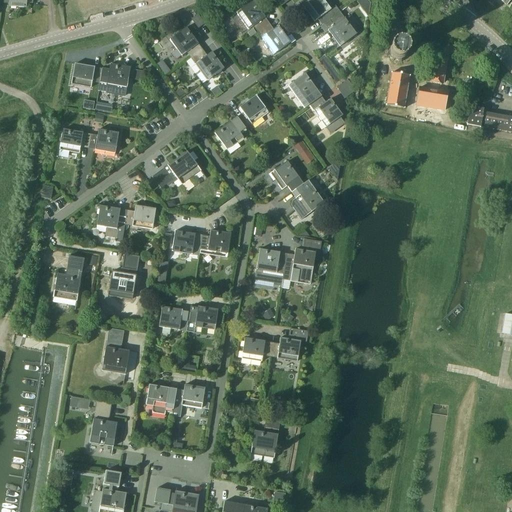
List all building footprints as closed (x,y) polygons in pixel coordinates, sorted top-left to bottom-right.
[(3,0),(3,4),(9,5),(8,7),(25,8),(25,3),(30,3),(32,3),(32,0),(3,0)] [(322,0),(309,0),(302,6),(314,22),(318,19),(322,25),(335,16),(339,13),(335,6),(330,10),(322,0)] [(253,26),(257,32),(269,23),(253,1),(236,13),(248,29),(253,26)] [(335,16),(322,25),(327,31),(339,47),(356,34),(344,19),(340,13),(339,13),(335,16)] [(273,54),(289,42),(278,26),(273,29),(269,23),(257,32),(273,54)] [(182,53),(186,59),(198,50),(182,27),(165,40),(177,56),(182,53)] [(388,52),(388,53),(386,54),(387,56),(388,55),(389,56),(389,57),(390,58),(391,59),(391,61),(392,62),(393,61),(394,61),(395,61),(397,61),(398,61),(399,63),(401,62),(400,61),(402,60),(403,60),(404,59),(404,58),(406,59),(407,57),(406,56),(406,55),(406,54),(406,53),(406,52),(406,51),(408,51),(407,49),(406,49),(405,48),(405,47),(404,46),(403,45),(404,43),(402,42),(401,44),(400,43),(398,43),(397,43),(396,43),(395,41),(393,42),(394,43),(392,44),(391,45),(390,46),(388,46),(387,47),(389,48),(388,49),(388,50),(388,51),(388,52)] [(203,81),(219,69),(207,52),(203,56),(198,50),(186,59),(203,81)] [(440,80),(443,61),(441,61),(441,57),(432,55),(429,79),(428,83),(439,85),(440,80)] [(74,64),(70,84),(90,88),(91,82),(99,83),(101,69),(74,64)] [(100,83),(98,91),(106,93),(106,94),(124,97),(126,88),(129,68),(109,64),(108,70),(101,69),(99,83),(100,83)] [(135,79),(142,80),(143,71),(136,70),(135,79)] [(397,110),(402,77),(384,73),(378,107),(397,110)] [(288,86),(300,103),(303,109),(308,105),(321,96),(305,74),(288,86)] [(175,91),(179,97),(184,94),(179,88),(175,91)] [(437,111),(440,92),(413,88),(410,107),(437,111)] [(242,113),(236,118),(245,130),(245,129),(268,113),(256,96),(239,108),(242,113)] [(321,96),(308,105),(325,128),(342,116),(330,99),(326,103),(321,96)] [(511,133),(511,116),(508,116),(508,117),(508,116),(502,115),(501,115),(495,114),(482,112),(483,109),(482,109),(470,107),(469,107),(466,125),(467,125),(479,127),(480,127),(486,128),(486,129),(486,128),(492,129),(492,130),(493,130),(493,129),(499,130),(499,131),(499,130),(505,131),(505,132),(506,132),(511,133)] [(102,124),(103,115),(95,113),(93,122),(102,124)] [(242,131),(245,130),(236,118),(214,134),(226,151),(243,139),(239,134),(242,131)] [(250,137),(245,129),(245,130),(242,131),(248,139),(250,137)] [(80,148),(87,149),(90,135),(62,130),(58,150),(79,154),(80,148)] [(90,135),(87,149),(114,154),(118,133),(98,130),(97,136),(90,135)] [(295,147),(298,152),(303,149),(299,144),(295,147)] [(181,186),(201,172),(186,152),(167,166),(181,186)] [(329,166),(332,170),(339,166),(336,161),(329,166)] [(287,187),(291,193),(303,184),(287,162),(270,174),(282,191),(287,187)] [(161,189),(172,181),(164,169),(152,177),(161,189)] [(301,220),(307,215),(324,203),(312,187),(308,181),(303,185),(303,184),(291,193),(295,199),(292,202),(291,206),(301,220)] [(50,200),(52,188),(42,186),(40,198),(50,200)] [(127,211),(124,226),(152,230),(155,209),(135,206),(134,212),(127,211)] [(124,225),(124,226),(127,211),(99,207),(96,227),(105,229),(104,235),(106,237),(113,238),(112,243),(121,244),(124,225)] [(175,231),(172,252),(192,255),(199,256),(199,254),(199,251),(202,235),(175,231)] [(199,251),(199,254),(227,258),(227,255),(231,234),(210,231),(209,237),(202,235),(199,251)] [(287,254),(281,288),(282,280),(310,285),(311,276),(314,276),(315,276),(315,275),(315,274),(315,273),(314,273),(312,272),(315,253),(319,254),(321,242),(304,239),(302,251),(295,249),(294,255),(287,254)] [(280,288),(281,288),(287,254),(259,250),(256,270),(275,273),(273,285),(280,286),(280,288)] [(136,272),(139,258),(124,255),(121,274),(112,272),(107,296),(131,300),(135,276),(134,276),(135,272),(136,272)] [(88,256),(87,265),(95,266),(97,257),(88,256)] [(75,302),(83,259),(68,257),(65,275),(56,274),(52,298),(75,302)] [(189,312),(187,327),(214,331),(217,310),(197,307),(196,313),(189,312)] [(179,325),(187,327),(189,312),(162,308),(159,328),(179,331),(179,325)] [(511,335),(511,316),(499,314),(497,333),(511,335)] [(279,325),(284,329),(288,324),(282,320),(279,325)] [(124,375),(128,352),(120,350),(123,332),(108,329),(101,371),(124,375)] [(293,330),(292,337),(307,339),(308,332),(293,330)] [(262,357),(270,358),(272,343),(244,339),(241,359),(261,362),(262,357)] [(272,343),(270,358),(297,362),(300,342),(280,339),(279,344),(272,343)] [(183,357),(180,371),(194,373),(195,366),(189,365),(190,359),(183,357)] [(176,390),(172,417),(180,418),(182,407),(201,410),(204,388),(184,385),(183,391),(176,390)] [(171,417),(172,417),(176,390),(148,386),(144,406),(153,408),(152,414),(165,416),(165,413),(172,414),(171,417)] [(258,400),(250,399),(249,408),(257,409),(258,400)] [(112,447),(116,423),(108,422),(111,404),(96,401),(89,443),(112,447)] [(273,459),(280,417),(266,414),(263,433),(254,431),(250,455),(273,459)] [(122,511),(125,494),(117,492),(120,474),(105,471),(98,511),(122,511)] [(195,511),(198,496),(176,492),(176,489),(169,488),(169,491),(156,489),(154,504),(161,505),(160,511),(164,511),(195,511)] [(221,511),(266,511),(267,509),(243,505),(243,506),(223,503),(221,511)]
